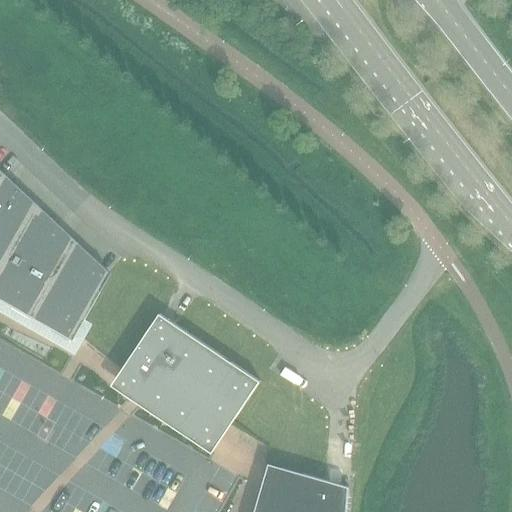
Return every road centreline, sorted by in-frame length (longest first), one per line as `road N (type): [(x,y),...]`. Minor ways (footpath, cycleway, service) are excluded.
road 1 (residential): [(443,253),(347,150),(147,0)]
road 2 (primary): [(328,0),(511,226)]
